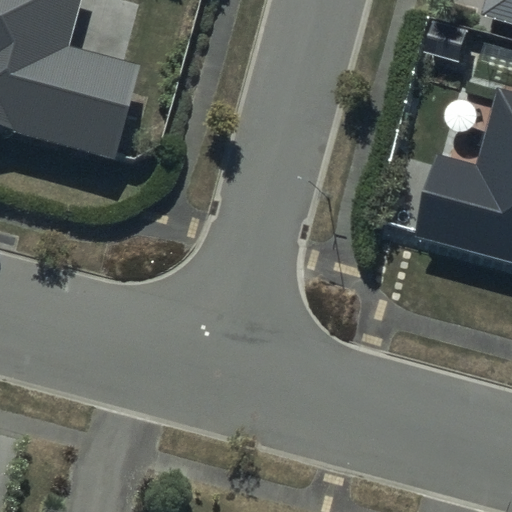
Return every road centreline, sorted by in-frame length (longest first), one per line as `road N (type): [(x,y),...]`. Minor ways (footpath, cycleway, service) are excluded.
road 1 (residential): [(217,367),(317,0)]
road 2 (residential): [(217,367),(511,449)]
road 3 (residential): [(0,310),(217,367)]
